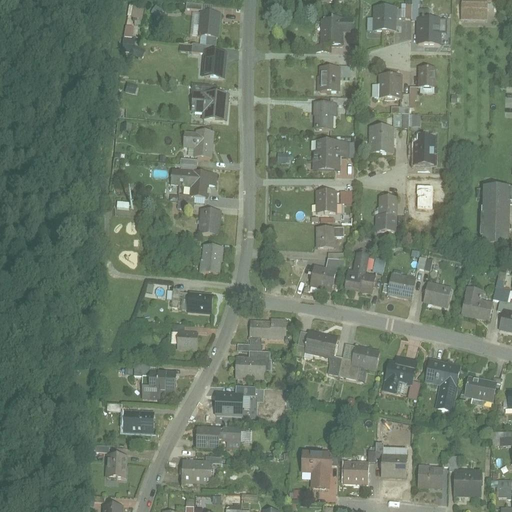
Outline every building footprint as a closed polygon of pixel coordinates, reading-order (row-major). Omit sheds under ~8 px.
[(459,22),(487,22),(487,4),(459,4),(459,22)] [(398,13),(394,13),(394,22),(402,22),(402,8),(398,8),(398,13)] [(416,8),(408,8),(408,23),(413,23),(427,23),(427,13),(416,13),(416,8)] [(158,22),(162,14),(153,9),(149,17),(158,22)] [(394,12),(372,11),(371,34),(380,34),(393,35),(394,22),(394,13),(394,12)] [(218,41),(220,17),(198,15),(196,39),(207,40),(215,41),(218,41)] [(354,23),(320,22),(319,50),(343,51),(343,36),(353,37),(354,23)] [(438,48),(438,24),(427,23),(413,23),(412,47),(438,48)] [(132,46),(134,26),(124,25),(121,52),(127,52),(127,45),(132,46)] [(207,40),(206,50),(214,50),(215,41),(207,40)] [(138,59),(141,53),(132,48),(129,55),(138,59)] [(203,54),(214,55),(214,50),(206,50),(191,48),(191,56),(203,57),(203,54)] [(224,84),(227,56),(214,55),(203,54),(203,57),(200,82),(224,84)] [(340,72),(339,84),(350,85),(351,70),(340,70),(340,72)] [(339,84),(340,72),(317,71),(316,96),(339,97),(339,84)] [(436,73),(418,72),(417,91),(435,92),(436,73)] [(401,98),(402,80),(378,79),(376,103),(398,104),(401,105),(401,98)] [(126,84),(125,92),(134,94),(136,86),(126,84)] [(408,91),(408,99),(407,109),(415,109),(416,91),(408,91)] [(227,128),(229,98),(192,96),(191,117),(203,118),(202,126),(227,128)] [(408,99),(401,98),(401,105),(398,104),(398,111),(407,111),(407,109),(408,99)] [(330,102),(330,107),(336,107),(336,117),(345,117),(345,110),(351,110),(351,102),(330,102)] [(330,107),(313,107),(313,118),(314,118),(314,129),(318,129),(318,134),(332,134),(332,121),(336,121),(336,117),(336,107),(330,107)] [(130,128),(120,127),(120,136),(129,137),(130,128)] [(392,158),(392,131),(368,131),(367,158),(392,158)] [(212,163),(214,137),(196,136),(196,137),(184,136),(183,153),(194,154),(194,162),(212,163)] [(432,168),(433,140),(415,140),(415,146),(411,146),(410,168),(432,168)] [(312,175),(340,175),(340,161),(347,161),(348,146),(315,145),(315,154),(312,154),(312,175)] [(287,167),(288,156),(276,156),(276,167),(287,167)] [(216,189),(217,177),(171,174),(170,190),(190,191),(190,201),(194,201),(206,202),(208,188),(216,189)] [(128,185),(115,189),(118,197),(130,193),(128,185)] [(433,189),(412,188),(411,210),(432,210),(433,189)] [(507,206),(507,193),(479,192),(478,248),(505,249),(507,206)] [(338,196),(316,195),(316,218),(337,218),(338,196)] [(397,218),(398,200),(379,200),(378,218),(375,218),(374,234),(396,235),(396,232),(397,218)] [(221,215),(200,213),(198,238),(220,240),(221,215)] [(405,219),(397,218),(396,232),(405,232),(405,219)] [(317,252),(335,252),(335,241),(345,241),(345,231),(317,231),(317,252)] [(197,253),(198,244),(188,244),(187,252),(197,253)] [(221,279),(223,251),(201,250),(199,277),(221,279)] [(328,254),(328,263),(345,263),(345,254),(328,254)] [(356,256),(352,274),(366,277),(370,259),(356,256)] [(419,260),(417,271),(429,273),(431,262),(419,260)] [(386,263),(375,261),(372,274),(383,277),(386,263)] [(328,263),(326,271),(337,274),(342,276),(345,263),(328,263)] [(309,290),(331,296),(337,274),(326,271),(315,269),(309,290)] [(357,295),(371,298),(375,279),(366,277),(352,274),(348,273),(344,293),(357,296),(357,295)] [(386,299),(410,303),(414,280),(391,276),(386,299)] [(422,306),(445,311),(450,289),(426,284),(422,306)] [(457,318),(486,324),(490,305),(476,302),(478,293),(464,289),(457,318)] [(166,302),(171,303),(170,312),(178,313),(178,307),(187,308),(189,297),(179,296),(180,292),(173,291),(172,294),(167,294),(166,302)] [(212,318),(214,297),(189,295),(189,297),(187,308),(187,316),(212,318)] [(511,335),(511,313),(502,311),(497,332),(511,335)] [(249,342),(250,342),(261,342),(285,342),(286,323),(271,323),(271,325),(250,325),(249,342)] [(334,359),(338,340),(309,334),(308,338),(304,356),(329,361),(334,362),(334,359)] [(198,356),(198,336),(178,335),(177,342),(171,342),(171,348),(177,348),(177,355),(198,356)] [(304,356),(308,338),(299,336),(295,359),(303,361),(304,356)] [(248,356),(260,356),(261,342),(250,342),(250,348),(238,347),(238,354),(247,354),(247,356),(248,356)] [(352,362),(350,369),(360,371),(376,374),(380,354),(354,349),(352,362)] [(236,360),(235,383),(265,384),(265,374),(271,375),(271,363),(265,363),(266,356),(260,356),(248,356),(248,360),(236,360)] [(341,361),(334,359),(334,362),(329,361),(326,376),(338,379),(341,361)] [(407,387),(413,363),(396,359),(395,362),(389,361),(381,394),(393,397),(396,384),(407,387)] [(352,362),(341,361),(338,379),(357,382),(360,371),(350,369),(352,362)] [(457,369),(427,363),(422,386),(437,389),(432,412),(449,416),(454,390),(452,390),(457,369)] [(132,378),(149,379),(149,374),(149,369),(133,368),(132,378)] [(173,400),(174,375),(167,375),(167,377),(158,377),(158,374),(149,374),(149,379),(147,399),(173,400)] [(494,386),(466,380),(461,400),(490,406),(494,386)] [(235,390),(235,396),(243,396),(243,398),(255,399),(255,391),(235,390)] [(217,416),(242,417),(243,398),(243,396),(235,396),(218,395),(217,416)] [(153,438),(154,416),(124,415),(123,437),(153,438)] [(241,434),(197,431),(195,455),(220,457),(220,448),(240,449),(241,434)] [(506,451),(511,451),(510,442),(496,442),(497,451),(506,451)] [(106,458),(109,458),(109,451),(95,450),(95,457),(106,458)] [(382,459),(381,483),(403,484),(404,454),(382,453),(382,459)] [(310,494),(329,495),(330,480),(332,480),(333,466),(330,465),(331,458),(323,458),(323,460),(310,459),(311,457),(302,457),(301,479),(311,479),(310,494)] [(126,483),(128,459),(109,458),(106,458),(104,482),(126,483)] [(446,477),(452,478),(452,475),(455,475),(455,462),(447,462),(446,473),(446,477)] [(212,465),(182,464),(181,489),(211,489),(212,465)] [(368,492),(369,468),(344,467),(343,491),(368,492)] [(439,494),(440,473),(439,473),(428,473),(428,470),(416,470),(415,493),(439,494)] [(451,502),(478,503),(479,476),(455,475),(452,475),(452,478),(451,502)] [(511,504),(511,498),(508,498),(508,486),(496,485),(495,503),(511,504)]
